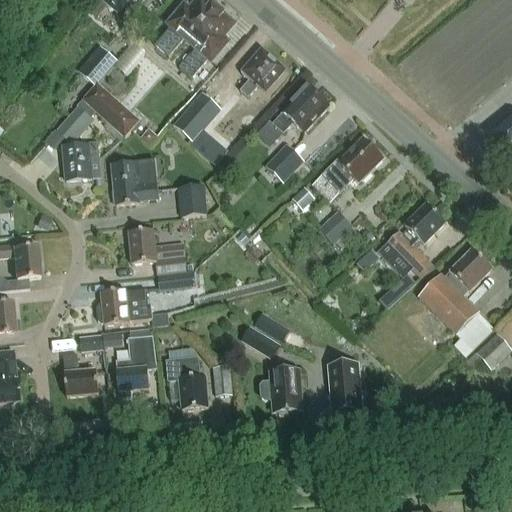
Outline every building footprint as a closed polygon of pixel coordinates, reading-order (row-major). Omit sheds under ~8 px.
[(143,5),(144,5),(147,0),(98,0),(98,1),(128,24),(143,5)] [(201,0),(190,13),(185,8),(168,28),(172,32),(156,50),(169,61),(184,43),(195,52),(179,70),(193,82),(209,63),(212,66),(229,46),(224,42),(235,28),(202,0),(201,0)] [(93,90),(113,64),(97,52),(77,78),(93,90)] [(285,75),(263,54),(242,78),(250,85),(241,95),(249,102),(260,90),(266,96),(285,75)] [(81,106),(107,127),(126,142),(142,123),(97,87),(81,106)] [(291,104),(294,107),(274,128),(283,137),(284,138),(294,127),(306,138),(330,111),(305,89),(291,104)] [(193,146),(222,114),(203,97),(175,130),(193,146)] [(4,111),(0,115),(0,135),(1,136),(14,120),(4,111)] [(511,120),(490,138),(492,140),(491,144),(496,149),(500,149),(508,159),(511,155),(511,120)] [(270,125),(257,139),(271,151),(283,137),(274,128),(270,125)] [(152,149),(159,140),(150,133),(143,142),(152,149)] [(217,144),(204,158),(218,170),(230,156),(217,144)] [(322,181),(340,198),(355,183),(358,187),(361,184),(363,186),(371,178),(369,176),(383,163),(364,144),(351,157),(350,156),(339,167),(338,165),(322,181)] [(100,183),(96,148),(64,151),(67,186),(100,183)] [(305,166),(287,149),(265,171),(266,172),(284,189),(303,169),(305,166)] [(159,203),(157,182),(155,164),(112,168),(116,210),(140,208),(139,205),(159,203)] [(338,200),(321,183),(315,189),(331,206),(338,200)] [(317,201),(307,189),(295,199),(306,211),(317,201)] [(180,193),(183,223),(208,220),(205,190),(180,193)] [(417,242),(424,249),(446,227),(428,208),(405,230),(409,234),(403,240),(400,237),(388,249),(416,278),(428,266),(411,248),(417,242)] [(357,238),(352,233),(337,217),(318,236),(333,251),(337,248),(342,253),(357,238)] [(40,221),(36,232),(46,236),(50,225),(40,221)] [(367,233),(363,237),(370,245),(375,240),(367,233)] [(187,276),(184,249),(156,252),(154,234),(129,237),(132,269),(157,267),(158,279),(187,276)] [(243,237),(238,242),(245,249),(250,244),(243,237)] [(0,262),(14,261),(16,284),(27,283),(40,282),(37,250),(14,252),(14,249),(0,250),(0,262)] [(442,279),(419,302),(473,355),(494,333),(479,318),(480,317),(462,300),(468,294),(470,296),(492,273),(473,254),(450,276),(451,277),(445,282),(442,279)] [(377,262),(369,255),(355,270),(362,277),(377,262)] [(187,278),(153,281),(154,294),(188,290),(187,278)] [(388,313),(417,288),(408,279),(402,285),(380,305),(388,313)] [(27,283),(16,284),(5,285),(6,296),(28,294),(27,283)] [(148,323),(145,296),(127,298),(126,295),(102,298),(103,309),(100,309),(97,312),(98,325),(102,329),(105,329),(105,330),(130,327),(130,325),(148,323)] [(0,338),(16,337),(13,305),(0,306),(0,338)] [(169,317),(152,319),(152,323),(153,332),(170,330),(169,317)] [(271,322),(263,335),(283,348),(291,334),(271,322)] [(250,330),(241,345),(272,365),(282,350),(250,330)] [(153,334),(131,335),(131,343),(153,342),(153,334)] [(123,350),(122,338),(104,340),(105,351),(123,350)] [(511,354),(496,338),(476,357),(482,363),(492,374),(511,354)] [(101,341),(78,343),(79,357),(102,355),(101,341)] [(150,394),(148,374),(156,374),(153,342),(131,343),(130,344),(131,365),(116,366),(119,397),(122,396),(122,403),(132,402),(132,396),(150,394)] [(472,356),(460,344),(453,351),(465,363),(472,356)] [(171,362),(196,359),(195,351),(170,354),(171,362)] [(16,384),(13,355),(0,356),(0,407),(19,406),(17,383),(16,384)] [(475,357),(466,366),(472,372),(482,363),(476,357),(475,357)] [(99,399),(97,374),(78,376),(77,360),(65,361),(66,377),(65,377),(67,401),(99,399)] [(206,381),(203,381),(201,362),(170,365),(172,385),(180,384),(183,415),(209,412),(206,381)] [(361,415),(357,369),(331,371),(334,417),(361,415)] [(233,400),(231,371),(213,373),(216,402),(233,400)] [(272,377),(273,387),(264,387),(261,391),(262,402),(265,405),(274,405),(275,418),(302,416),(300,399),(303,399),(302,383),(299,383),(299,375),(272,377)]
